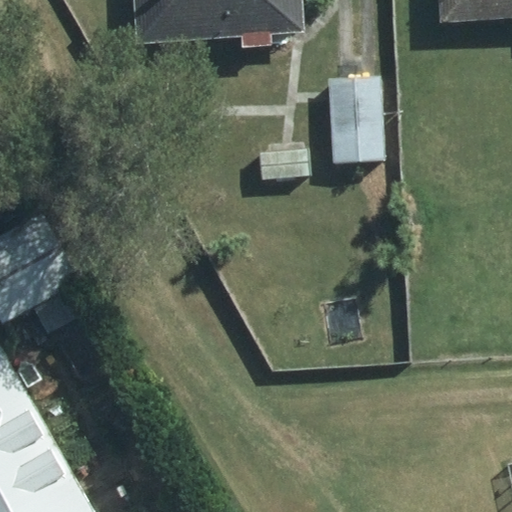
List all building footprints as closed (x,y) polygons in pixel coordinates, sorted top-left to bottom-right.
[(123,0),(126,44),(227,39),(228,49),(255,47),(254,36),(287,36),(284,0),(123,0)] [(511,0),(429,0),(431,23),(511,19),(511,0)] [(368,82),(319,82),(321,132),(368,132),(368,82)] [(260,141),(259,178),(320,179),(321,143),(260,141)] [(31,222),(0,238),(0,320),(66,285),(31,222)] [(0,511),(88,511),(0,354),(0,511)]
